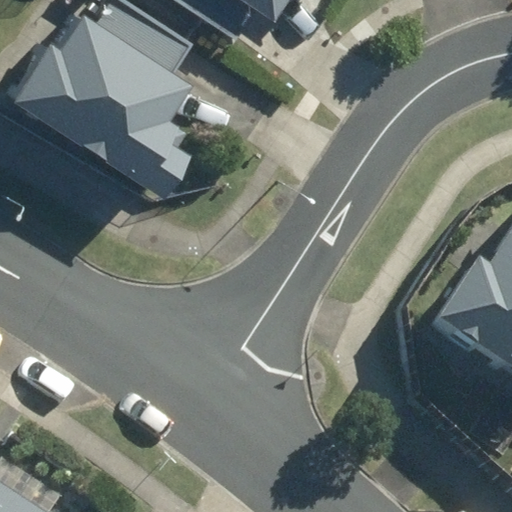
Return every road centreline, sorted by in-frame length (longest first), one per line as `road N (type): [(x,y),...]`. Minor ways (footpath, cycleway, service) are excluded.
road 1 (residential): [(477,67),(435,81),(381,131),(208,389)]
road 2 (residential): [(0,273),(208,389)]
road 3 (residential): [(208,389),(347,511)]
